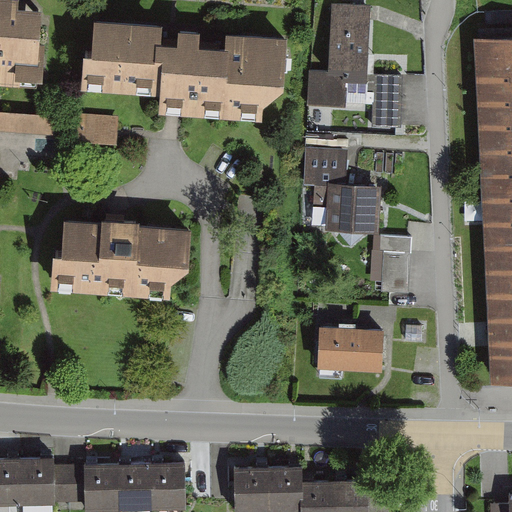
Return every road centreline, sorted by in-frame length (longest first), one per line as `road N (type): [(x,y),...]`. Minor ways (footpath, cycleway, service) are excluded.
road 1 (residential): [(0,416),(446,435)]
road 2 (residential): [(441,0),(433,32),(446,435)]
